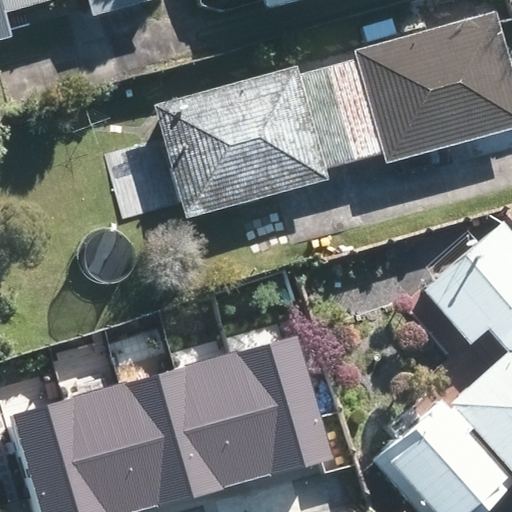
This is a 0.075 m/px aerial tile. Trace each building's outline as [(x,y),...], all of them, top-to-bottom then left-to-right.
[(0,0),(0,30),(0,29),(0,5),(20,0),(0,0)] [(511,93),(492,24),(342,66),(366,154),(511,113),(511,93)] [(319,70),(168,112),(193,200),(343,158),(319,70)] [(511,237),(504,228),(430,293),(469,337),(483,325),(507,352),(392,452),(445,511),(456,511),(509,466),(511,468),(511,237)] [(289,285),(217,307),(244,396),(317,374),(289,285)] [(114,394),(125,429),(0,466),(14,511),(185,511),(269,487),(242,394),(188,410),(177,375),(114,394)]
